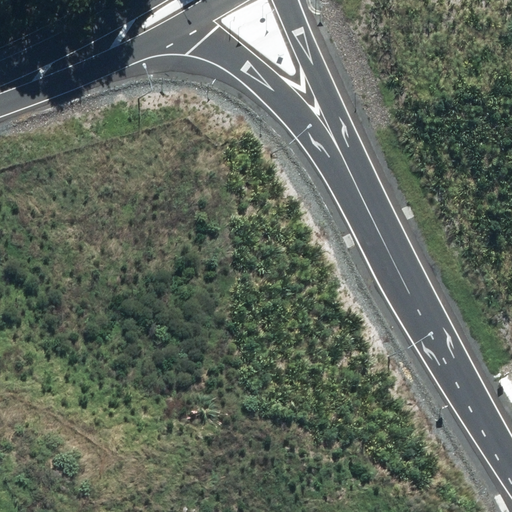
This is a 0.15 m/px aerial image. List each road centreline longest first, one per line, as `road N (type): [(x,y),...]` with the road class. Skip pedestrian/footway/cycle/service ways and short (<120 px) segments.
road 1 (motorway): [(511,468),(470,403),(364,194)]
road 2 (motorway): [(364,194),(283,98),(157,15)]
road 3 (motorway): [(364,194),(284,0)]
road 4 (secondary): [(0,89),(157,15)]
